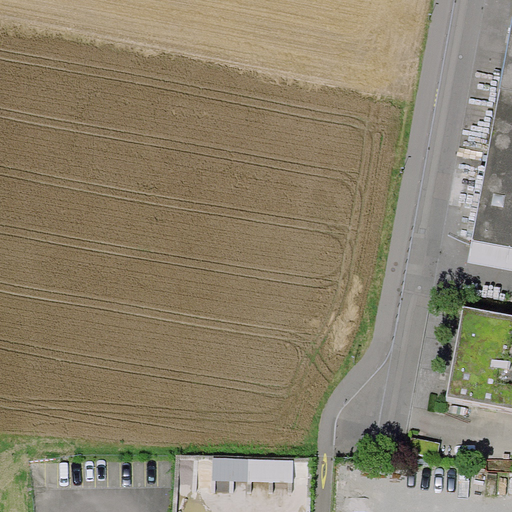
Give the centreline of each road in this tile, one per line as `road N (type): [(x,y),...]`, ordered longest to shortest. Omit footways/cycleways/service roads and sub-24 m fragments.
road 1 (residential): [(472,0),(429,249),(400,365),(380,418),(322,453)]
road 2 (unknown): [(511,434),(474,432),(428,414),(400,365)]
